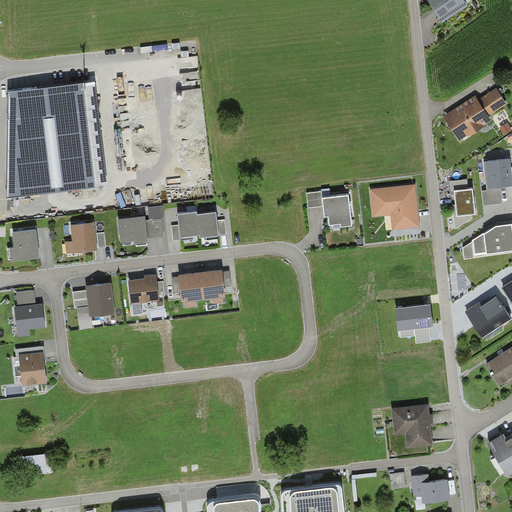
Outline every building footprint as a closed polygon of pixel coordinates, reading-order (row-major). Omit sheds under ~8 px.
[(468,7),(463,0),(427,0),(442,23),(468,7)] [(83,77),(8,86),(7,194),(96,184),(96,182),(83,78),(83,77)] [(95,77),(83,78),(96,182),(107,180),(95,77)] [(496,86),(478,97),(489,113),(507,102),(496,86)] [(460,103),(443,114),(459,138),(491,117),(489,113),(478,97),(476,93),(460,103)] [(511,128),(511,127),(508,121),(500,126),(504,133),(511,128)] [(511,170),(510,155),(485,157),(486,159),(488,184),(501,183),(511,181),(511,170)] [(488,184),(486,159),(484,159),(487,188),(482,188),(483,203),(502,201),(501,183),(488,184)] [(451,188),(454,188),(454,186),(468,185),(467,177),(450,179),(451,188)] [(416,182),(370,187),(373,215),(390,213),(392,227),(420,224),(419,211),(416,182)] [(468,185),(454,186),(454,188),(454,189),(456,203),(453,203),(455,226),(471,216),(471,210),(476,209),(473,184),(468,185)] [(309,206),(323,204),(322,193),(322,189),(307,191),(309,206)] [(349,190),(322,193),(323,204),(324,206),(324,212),(328,212),(329,220),(340,219),(340,222),(352,221),(349,190)] [(148,205),(150,217),(162,216),(164,216),(163,203),(148,205)] [(192,208),(178,209),(179,223),(180,232),(199,230),(200,230),(198,210),(197,207),(192,208)] [(203,209),(198,210),(200,230),(199,230),(199,233),(219,230),(217,219),(216,208),(203,209)] [(145,212),(118,215),(121,241),(148,237),(148,236),(147,222),(146,218),(145,212)] [(150,217),(146,218),(147,222),(148,236),(164,234),(162,216),(150,217)] [(225,218),(217,219),(219,230),(219,233),(226,232),(225,218)] [(94,219),(70,222),(73,238),(65,239),(67,251),(98,247),(95,228),(94,219)] [(484,230),(472,238),(472,239),(474,251),(511,245),(511,219),(498,221),(497,221),(484,229),(484,230)] [(180,232),(179,223),(172,224),(173,239),(181,238),(180,232)] [(36,225),(12,228),(14,242),(10,243),(11,257),(40,253),(37,233),(36,225)] [(105,231),(97,232),(99,246),(106,245),(105,231)] [(474,251),(472,239),(463,245),(465,257),(474,255),(474,251)] [(209,267),(200,268),(203,295),(212,294),(213,302),(223,300),(222,293),(226,293),(225,285),(223,269),(223,266),(209,267)] [(192,269),(179,270),(179,275),(181,290),(182,298),(185,297),(186,305),(195,304),(194,296),(203,295),(200,268),(192,269)] [(144,275),(128,277),(132,307),(142,306),(141,298),(148,297),(148,298),(159,297),(159,295),(157,280),(156,271),(148,272),(144,273),(144,275)] [(181,290),(179,275),(172,275),(174,290),(181,290)] [(163,279),(157,280),(159,295),(165,294),(163,279)] [(511,279),(502,286),(510,298),(511,296),(511,279)] [(115,310),(111,280),(86,283),(86,288),(88,304),(89,313),(91,313),(115,310)] [(18,303),(36,301),(35,288),(16,290),(18,303)] [(88,304),(86,288),(73,290),(75,307),(78,307),(77,305),(88,304)] [(480,299),(467,308),(476,322),(486,337),(503,326),(501,323),(511,315),(511,314),(510,312),(511,310),(511,301),(505,305),(496,291),(482,301),(480,299)] [(18,303),(15,304),(18,334),(31,333),(30,326),(45,324),(43,301),(38,301),(36,301),(18,303)] [(92,318),(91,313),(89,313),(88,304),(77,305),(78,307),(79,319),(92,318)] [(431,305),(395,309),(398,331),(400,331),(401,337),(415,335),(416,343),(431,341),(429,327),(434,327),(431,305)] [(511,344),(501,352),(486,361),(500,383),(511,375),(511,344)] [(43,349),(19,351),(22,382),(47,380),(45,361),(43,349)] [(428,401),(391,405),(394,431),(406,430),(407,444),(433,442),(430,421),(434,421),(433,416),(433,412),(430,412),(428,401)] [(500,431),(488,439),(507,471),(511,467),(511,430),(506,434),(504,430),(500,431)] [(20,456),(22,476),(52,473),(50,453),(20,456)] [(390,472),(391,487),(406,486),(404,470),(390,472)] [(429,471),(411,473),(413,494),(422,493),(423,499),(450,496),(448,475),(430,477),(429,471)] [(283,493),(283,511),(344,511),(342,486),(341,484),(339,483),(337,482),(286,488),(284,489),(283,491),(283,493)] [(260,511),(261,506),(260,501),(259,498),(256,495),(252,495),(213,500),(210,502),(208,504),(208,509),(208,511),(260,511)]
